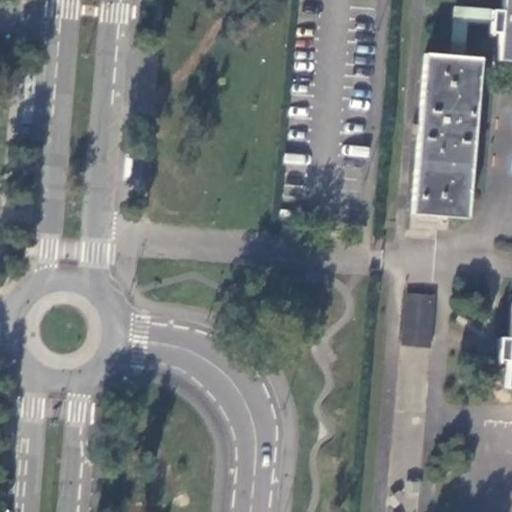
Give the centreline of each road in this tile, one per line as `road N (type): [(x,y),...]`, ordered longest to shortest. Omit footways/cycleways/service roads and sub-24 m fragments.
road 1 (tertiary): [(94,289),(114,0)]
road 2 (tertiary): [(64,24),(45,266),(36,286)]
road 3 (residential): [(116,340),(180,348),(232,382),(254,436),(249,511)]
road 4 (tertiary): [(26,371),(21,511)]
road 5 (tertiary): [(64,511),(82,381)]
